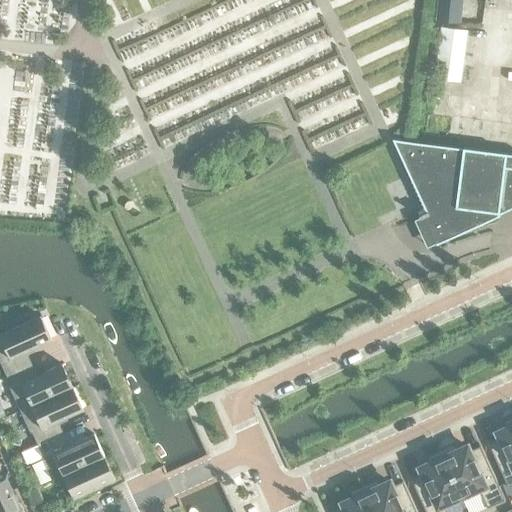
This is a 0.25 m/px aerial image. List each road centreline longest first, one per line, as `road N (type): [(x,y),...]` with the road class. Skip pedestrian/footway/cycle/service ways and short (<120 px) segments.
road 1 (residential): [(511,279),(246,402),(244,419),(259,451)]
road 2 (residential): [(278,494),(511,386)]
road 3 (residential): [(151,498),(82,339)]
